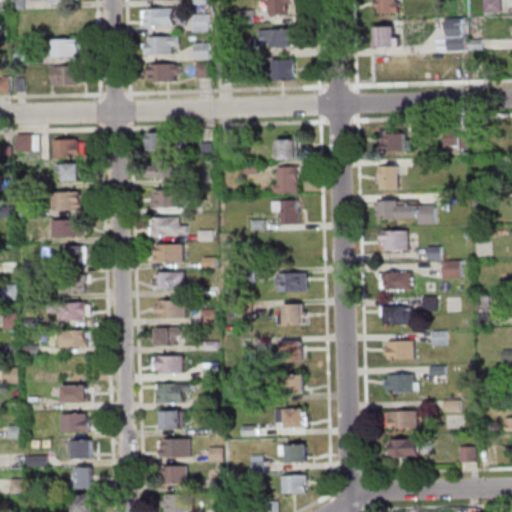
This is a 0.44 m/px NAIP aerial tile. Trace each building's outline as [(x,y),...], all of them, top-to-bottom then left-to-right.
[(28,0),(29,10),(15,10),(15,0),(28,0)] [(274,0),(300,0),(300,15),(275,15),(274,0)] [(400,0),(400,4),(403,4),(403,14),(383,14),(383,9),(381,9),(381,2),(383,2),(382,0),(400,0)] [(488,14),(488,0),(505,0),(505,13),(488,14)] [(178,10),(179,25),(147,26),(147,10),(178,10)] [(78,28),(78,11),(61,11),(61,28),(78,28)] [(244,12),(256,11),(257,22),(244,23),(244,12)] [(214,32),(199,32),(199,15),(214,15),(214,32)] [(452,52),(451,20),(467,20),(468,52),(452,52)] [(378,30),(399,29),(399,41),(403,41),(404,50),(381,51),(381,46),(378,46),(378,30)] [(298,30),(298,39),(301,39),(301,44),(295,45),(295,47),(275,48),(274,44),(270,44),(270,38),(265,38),(265,30),(298,30)] [(153,39),(184,38),(184,47),(177,47),(177,55),(151,56),(151,44),(153,44),(153,39)] [(260,39),(260,58),(247,58),(247,40),(260,39)] [(83,53),(79,54),(79,57),(57,58),(56,41),(82,41),(83,53)] [(473,41),(487,41),(487,51),(473,52),(473,41)] [(214,43),(215,59),(200,60),(199,44),(214,43)] [(32,51),(32,63),(20,64),(20,51),(32,51)] [(379,75),(411,75),(411,58),(379,58),(379,75)] [(277,61),(298,60),(299,80),(277,81),(277,61)] [(222,62),(234,62),(234,78),(222,79),(222,62)] [(202,63),(215,63),(215,77),(202,77),(202,63)] [(153,65),(180,64),(180,67),(185,67),(185,76),(180,76),(180,82),(154,83),(153,65)] [(59,68),(83,67),(83,86),(59,87),(59,68)] [(0,94),(0,81),(14,80),(14,94),(0,94)] [(19,80),(29,80),(29,93),(19,94),(19,80)] [(449,133),(462,133),(463,145),(449,146),(449,133)] [(22,135),(38,135),(39,150),(22,151),(22,135)] [(389,136),(410,135),(410,152),(390,153),(389,136)] [(152,137),(171,136),(171,155),(152,155),(152,137)] [(59,140),(82,140),(83,143),(90,143),(91,156),(87,156),(87,158),(60,158),(59,140)] [(206,144),(220,144),(220,158),(206,158),(206,144)] [(282,144),(301,144),(301,163),(282,163),(282,144)] [(7,146),(16,146),(16,158),(7,159),(7,146)] [(420,159),(434,159),(434,168),(420,168),(420,159)] [(84,164),(85,182),(70,182),(70,173),(62,173),(62,165),(84,164)] [(155,165),(179,165),(179,183),(155,183),(155,165)] [(248,166),(263,167),(262,175),(247,175),(248,166)] [(402,166),(403,189),(386,190),(385,167),(402,166)] [(277,170),(301,170),(301,197),(277,197),(277,170)] [(493,191),(493,205),(479,205),(478,191),(493,191)] [(85,192),(85,209),(58,210),(58,193),(85,192)] [(159,192),(194,192),(194,209),(159,209),(159,192)] [(276,203),(303,203),(303,226),(277,226),(276,203)] [(381,204),(404,203),(404,210),(424,209),(424,208),(440,208),(440,225),(424,225),(424,221),(386,222),(386,212),(381,212),(381,204)] [(19,218),(5,218),(5,208),(18,207),(19,218)] [(39,208),(39,217),(25,218),(25,209),(39,208)] [(59,219),(85,219),(86,238),(59,238),(59,219)] [(157,219),(185,219),(186,238),(157,238),(157,219)] [(256,221),(268,221),(268,230),(256,230),(256,221)] [(479,241),(478,226),(492,226),(493,241),(479,241)] [(204,231),(217,231),(217,241),(204,241),(204,231)] [(387,232),(413,232),(413,251),(390,252),(390,247),(387,247),(387,232)] [(90,246),(91,265),(67,265),(66,247),(90,246)] [(160,247),(188,246),(189,262),(161,264),(160,247)] [(433,248),(446,247),(446,260),(433,260),(433,248)] [(209,257),(221,257),(221,269),(208,269),(209,257)] [(466,261),(466,278),(448,279),(448,262),(466,261)] [(45,262),(45,270),(30,271),(30,262),(45,262)] [(243,267),(259,267),(259,283),(244,283),(243,267)] [(158,273),(190,273),(190,292),(159,292),(158,273)] [(415,273),(416,290),(392,291),(392,282),(389,282),(389,273),(415,273)] [(283,275),(310,274),(311,294),(283,295),(283,275)] [(90,275),(90,293),(64,293),(64,276),(90,275)] [(21,286),(21,299),(8,300),(7,286),(21,286)] [(429,311),(428,298),(442,297),(443,311),(429,311)] [(163,303),(190,302),(190,319),(164,320),(163,303)] [(53,304),(91,303),(91,305),(94,305),(95,317),(88,318),(88,319),(68,320),(67,313),(53,314),(53,304)] [(242,303),(255,303),(256,316),(242,316),(242,303)] [(289,308),(306,307),(307,328),(289,329),(289,308)] [(206,311),(221,311),(221,324),(206,324),(206,311)] [(391,328),(390,311),(412,311),(412,315),(421,315),(422,327),(391,328)] [(9,314),(21,314),(22,328),(9,328),(9,314)] [(29,318),(41,317),(41,327),(29,327),(29,318)] [(64,331),(89,331),(90,347),(65,348),(64,331)] [(160,332),(184,331),(184,348),(161,348),(160,332)] [(451,331),(451,346),(438,346),(438,331),(451,331)] [(419,341),(419,360),(393,360),(393,355),(391,355),(391,348),(393,348),(393,342),(419,341)] [(208,342),(223,342),(223,351),(208,351),(208,342)] [(42,344),(42,353),(30,354),(29,344),(42,344)] [(10,345),(23,345),(23,355),(10,355),(10,345)] [(281,348),(307,348),(307,363),(281,363),(281,348)] [(161,358),(189,359),(188,376),(160,376),(161,358)] [(207,364),(222,363),(223,378),(208,379),(207,364)] [(436,377),(435,367),(450,366),(450,376),(436,377)] [(23,367),(23,381),(10,382),(9,367),(23,367)] [(394,377),(418,377),(418,383),(424,383),(424,391),(418,392),(418,394),(392,395),(392,382),(394,382),(394,377)] [(289,380),(307,379),(308,396),(289,396),(289,380)] [(498,396),(483,396),(483,383),(497,383),(498,396)] [(163,386),(186,384),(187,404),(164,406),(163,386)] [(97,386),(98,401),(70,402),(69,387),(97,386)] [(213,393),(227,393),(227,407),(213,407),(213,393)] [(464,400),(465,411),(449,411),(449,401),(464,400)] [(26,403),(26,411),(13,411),(13,403),(26,403)] [(282,412),(308,411),(309,431),(283,432),(282,412)] [(390,429),(389,413),(422,413),(422,428),(390,429)] [(67,432),(67,415),(91,414),(92,419),(95,419),(96,432),(67,432)] [(165,415),(186,415),(186,432),(165,432),(165,415)] [(247,425),(261,426),(260,437),(246,437),(247,425)] [(14,439),(13,427),(28,426),(28,439),(14,439)] [(214,427),(227,426),(227,436),(214,436),(214,427)] [(167,441),(194,440),(194,458),(168,458),(167,441)] [(397,442),(423,441),(423,460),(398,461),(397,442)] [(76,442),(95,442),(96,460),(79,460),(79,455),(76,455),(76,442)] [(466,447),(480,447),(481,462),(466,463),(466,447)] [(292,449),(311,448),(311,467),(292,467),(292,449)] [(215,450),(228,450),(228,463),(215,463),(215,450)] [(33,457),(52,456),(52,467),(33,467),(33,457)] [(254,462),(267,462),(267,473),(254,474),(254,462)] [(97,490),(83,490),(82,484),(75,484),(75,474),(82,474),(82,468),(96,468),(97,490)] [(166,469),(191,470),(191,486),(166,485),(166,469)] [(286,477),(311,476),(312,495),(287,496),(286,477)] [(48,478),(49,492),(35,493),(35,478),(48,478)] [(29,493),(15,493),(15,480),(29,479),(29,493)] [(215,479),(229,479),(229,491),(215,491),(215,479)] [(77,511),(77,497),(97,496),(97,511),(77,511)] [(169,511),(169,497),(195,497),(195,511),(169,511)] [(273,511),(273,503),(283,503),(283,511),(273,511)]
